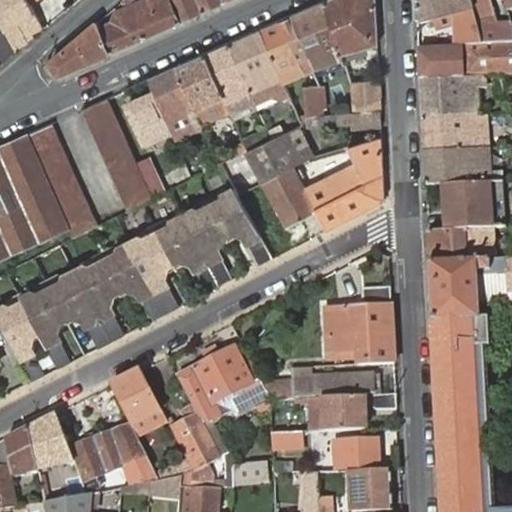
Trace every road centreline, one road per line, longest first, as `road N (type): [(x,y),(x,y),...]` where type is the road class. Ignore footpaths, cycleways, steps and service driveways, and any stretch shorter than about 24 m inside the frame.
road 1 (residential): [(405,215),(0,425)]
road 2 (residential): [(420,511),(405,215)]
road 3 (residential): [(14,113),(275,0)]
road 4 (residential): [(398,0),(405,215)]
road 5 (residential): [(100,0),(14,82),(14,113)]
